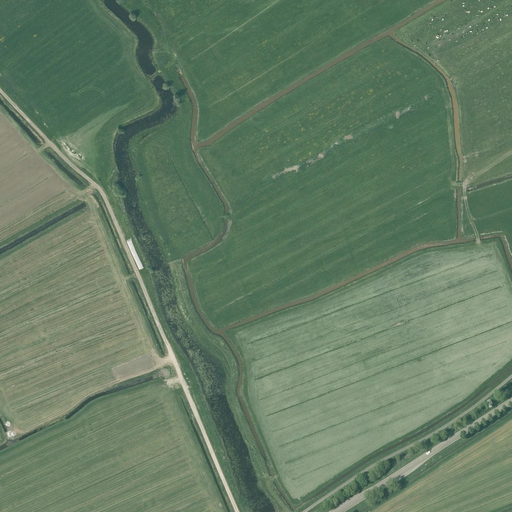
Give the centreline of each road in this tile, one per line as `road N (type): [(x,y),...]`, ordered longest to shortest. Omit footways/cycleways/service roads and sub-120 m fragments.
road 1 (track): [(0,90),(101,192),(236,511)]
road 2 (secondary): [(338,511),(511,401)]
